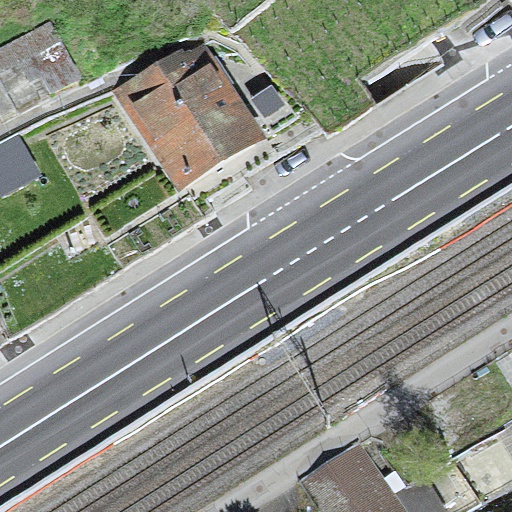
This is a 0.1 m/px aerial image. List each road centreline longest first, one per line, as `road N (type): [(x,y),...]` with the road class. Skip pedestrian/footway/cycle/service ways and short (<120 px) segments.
road 1 (primary): [(511,126),(0,447)]
road 2 (residential): [(228,511),(511,336)]
